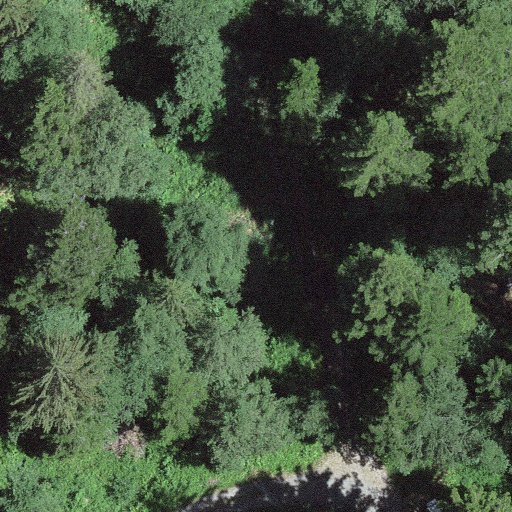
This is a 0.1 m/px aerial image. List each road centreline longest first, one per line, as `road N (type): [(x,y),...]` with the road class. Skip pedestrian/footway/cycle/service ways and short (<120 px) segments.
road 1 (track): [(262,0),(350,412),(388,511)]
road 2 (track): [(207,511),(224,500),(373,480)]
